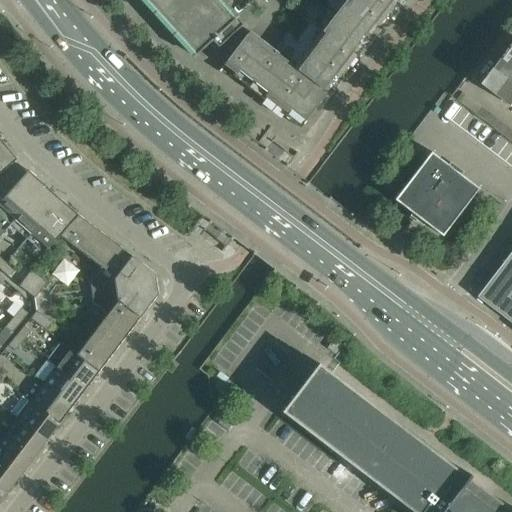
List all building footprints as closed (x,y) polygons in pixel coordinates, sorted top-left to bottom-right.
[(143,0),(191,53),(195,57),(213,41),(219,48),(244,25),(221,0),(143,0)] [(269,95),(278,102),(277,103),(279,104),(287,111),(284,115),(301,128),(316,108),(317,107),(327,93),(330,95),(331,96),(343,80),(349,79),(355,71),(346,64),(352,55),(359,60),(383,28),(388,27),(394,19),(385,12),(392,3),(398,8),(403,0),(346,0),(336,14),(328,9),(315,26),(323,32),(296,67),(260,40),(249,32),(225,64),(227,65),(228,63),(237,70),(233,76),(265,101),(269,95)] [(487,84),(488,84),(485,87),(510,106),(511,102),(511,43),(493,69),(497,72),(495,75),(493,74),(491,74),(489,74),(488,75),(487,76),(486,77),(486,78),(486,79),(486,80),(486,81),(486,82),(486,83),(487,84)] [(0,174),(18,159),(3,142),(0,144),(0,174)] [(432,152),(395,200),(426,223),(443,236),(480,189),(432,152)] [(29,171),(0,203),(0,237),(11,225),(45,186),(29,171)] [(27,240),(62,200),(45,186),(11,225),(27,240)] [(44,254),(60,236),(79,215),(62,200),(27,240),(44,254)] [(108,314),(78,355),(100,371),(143,315),(142,314),(140,316),(137,313),(152,292),(150,277),(130,262),(133,258),(134,259),(135,258),(79,215),(60,236),(102,267),(91,282),(94,303),(108,314)] [(511,251),(478,297),(511,323),(511,251)] [(10,278),(15,271),(6,263),(0,269),(10,278)] [(35,298),(47,283),(31,270),(19,286),(35,298)] [(28,314),(21,308),(13,318),(20,323),(28,314)] [(38,324),(46,331),(52,323),(37,311),(31,319),(38,324)] [(6,328),(12,333),(20,323),(13,318),(6,328)] [(31,332),(24,326),(16,336),(23,341),(31,332)] [(8,346),(15,351),(23,341),(16,336),(8,346)] [(78,355),(62,342),(48,360),(57,367),(86,389),(100,371),(78,355)] [(511,511),(511,510),(332,374),(320,364),(283,412),(415,511),(511,511)] [(86,389),(57,367),(44,385),(73,407),(86,389)] [(31,402),(59,424),(73,407),(44,385),(31,402)] [(59,424),(31,402),(23,396),(10,413),(18,419),(47,441),(59,424)] [(5,436),(33,458),(47,441),(18,419),(5,436)] [(33,458),(5,436),(0,442),(0,459),(20,475),(33,458)] [(20,475),(0,459),(0,487),(7,493),(20,475)]
